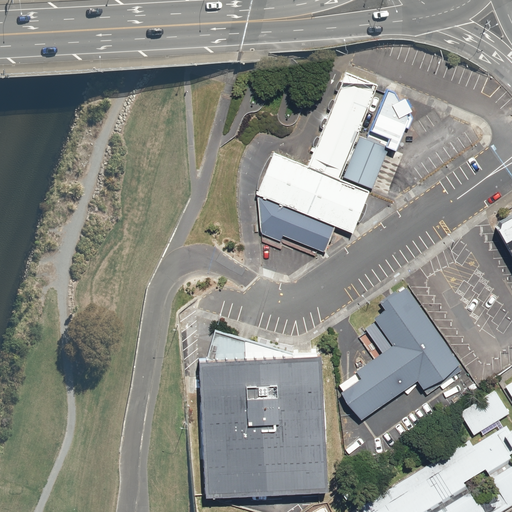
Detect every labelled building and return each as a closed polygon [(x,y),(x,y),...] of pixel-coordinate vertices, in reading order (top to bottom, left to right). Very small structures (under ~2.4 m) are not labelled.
[(374,83),(342,70),(305,165),(336,177),(374,83)] [(392,90),(384,87),(365,137),(357,134),(341,176),(370,187),(386,145),(394,148),(403,125),(407,126),(410,117),(402,97),(397,100),(392,90)] [(305,165),(272,152),(255,191),(256,199),(262,241),(281,249),(282,244),(314,255),(316,249),(323,250),(332,224),(350,231),(367,190),(336,177),(305,165)] [(511,215),(477,235),(511,296),(511,215)] [(461,369),(404,285),(378,302),(382,308),(372,315),(391,343),(353,369),(358,376),(351,382),(337,392),(359,417),(369,411),(415,379),(426,393),(461,369)] [(277,360),(200,334),(188,363),(194,499),(309,492),(302,358),(277,360)] [(511,380),(503,386),(511,399),(511,380)] [(510,413),(491,386),(455,411),(474,438),(510,413)] [(511,511),(511,496),(477,441),(361,511),(511,511)]
